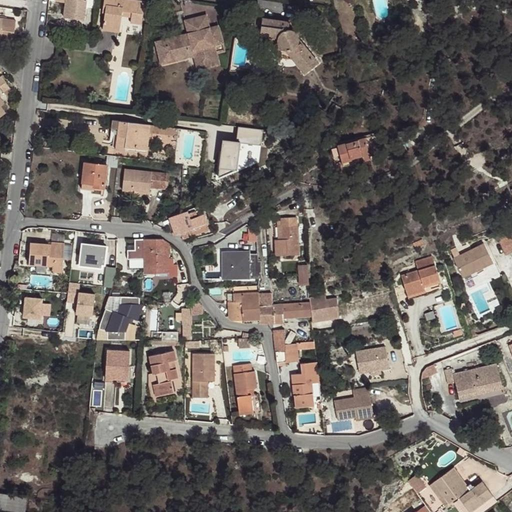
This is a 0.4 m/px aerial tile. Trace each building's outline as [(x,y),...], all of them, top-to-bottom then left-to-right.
[(86,4),(87,0),(84,0),(56,0),(56,1),(66,3),(63,17),(65,17),(84,20),(86,4)] [(141,24),(145,1),(136,0),(104,0),(102,12),(105,12),(103,26),(120,29),(122,16),(123,10),(132,11),(131,17),(130,22),(141,24)] [(63,17),(66,3),(56,1),(53,16),(63,17)] [(214,45),(223,43),(218,26),(210,28),(206,15),(185,21),(188,33),(189,39),(181,41),(179,36),(155,42),(160,59),(183,53),(184,58),(194,56),(198,70),(219,64),(214,45)] [(443,30),(445,19),(435,17),(435,20),(429,20),(428,27),(443,30)] [(13,43),(16,21),(0,18),(0,37),(1,38),(0,42),(13,43)] [(318,63),(299,38),(298,36),(298,34),(296,33),(294,31),(292,30),(290,29),(289,29),(290,22),(265,18),(263,18),(260,35),(263,35),(278,38),(278,39),(278,41),(278,42),(279,43),(280,46),(282,48),(284,49),(285,49),(293,58),(293,59),(305,73),(314,66),(318,63)] [(282,48),(280,46),(279,43),(278,42),(278,41),(278,39),(278,38),(263,35),(262,40),(269,41),(269,43),(270,45),(270,46),(270,47),(273,52),(278,56),(282,58),(287,59),(291,59),(293,58),(285,49),(284,49),(282,48)] [(184,58),(183,53),(160,59),(161,64),(184,58)] [(10,87),(2,76),(0,77),(0,87),(3,91),(10,87)] [(335,117),(341,108),(334,103),(328,113),(335,117)] [(319,119),(323,111),(319,109),(315,117),(319,119)] [(149,132),(150,125),(113,120),(112,128),(118,129),(116,144),(125,145),(125,147),(146,150),(149,132)] [(329,126),(331,123),(327,120),(322,129),(321,129),(320,130),(320,131),(320,132),(321,133),(323,134),(324,133),(325,132),(325,131),(329,126)] [(177,135),(178,128),(150,125),(149,132),(174,136),(174,135),(175,135),(176,135),(177,135)] [(263,130),(239,126),(237,141),(223,139),(219,177),(237,169),(240,143),(261,145),(263,130)] [(116,144),(118,129),(112,128),(110,143),(116,144)] [(363,157),(370,155),(365,137),(337,145),(342,163),(363,157)] [(117,168),(118,157),(107,156),(106,164),(107,165),(107,167),(117,168)] [(107,167),(107,165),(106,164),(84,162),(82,182),(94,184),(94,187),(105,189),(107,167)] [(150,187),(151,180),(159,181),(158,188),(166,189),(166,187),(167,175),(167,173),(124,168),(122,190),(131,191),(150,193),(150,187)] [(159,181),(151,180),(150,187),(158,188),(159,181)] [(260,191),(255,182),(241,190),(247,199),(260,191)] [(191,228),(206,223),(203,214),(197,216),(195,211),(188,213),(188,211),(169,217),(174,235),(175,237),(176,238),(181,236),(182,238),(194,235),(191,228)] [(298,254),(296,217),(277,218),(277,226),(280,226),(281,239),(278,239),(275,239),(276,256),(298,254)] [(208,230),(206,223),(191,228),(194,235),(208,230)] [(65,232),(54,231),(53,239),(65,240),(65,237),(65,232)] [(511,251),(511,234),(508,237),(507,234),(498,238),(500,240),(499,241),(505,254),(511,251)] [(170,254),(170,245),(169,246),(169,243),(163,239),(143,239),(135,239),(134,239),(135,259),(144,259),(144,270),(144,274),(169,274),(169,254),(170,254)] [(63,272),(65,243),(53,242),(52,244),(49,244),(30,242),(29,264),(47,266),(47,263),(53,264),(52,266),(52,272),(63,272)] [(77,242),(75,266),(103,267),(104,244),(77,242)] [(476,271),(493,263),(483,243),(453,258),(462,278),(476,271)] [(231,279),(232,279),(251,278),(259,278),(258,261),(241,261),(241,251),(230,252),(230,261),(231,279)] [(417,270),(418,271),(401,276),(407,296),(425,290),(423,284),(439,279),(432,257),(415,262),(417,270)] [(308,284),(307,265),(298,265),(299,275),(299,284),(308,284)] [(464,282),(478,275),(476,271),(462,278),(464,282)] [(438,286),(441,285),(439,279),(423,284),(425,290),(438,286)] [(371,293),(370,286),(361,288),(362,295),(371,293)] [(432,292),(439,290),(438,286),(425,290),(407,296),(408,299),(432,292)] [(96,315),(97,292),(74,291),(73,314),(96,315)] [(259,319),(259,306),(258,293),(233,294),(233,302),(228,302),(229,318),(232,321),(242,320),(259,319)] [(51,316),(52,304),(44,303),(44,298),(22,295),(20,317),(39,319),(39,315),(51,316)] [(325,319),(338,317),(339,317),(340,318),(349,317),(350,318),(379,313),(378,303),(349,308),(349,307),(338,309),(337,298),(325,299),(325,296),(309,298),(309,302),(311,315),(312,321),(325,319)] [(115,315),(118,299),(112,298),(105,314),(115,315)] [(203,306),(197,299),(191,300),(191,308),(191,315),(204,314),(203,307),(203,306)] [(311,315),(309,302),(283,304),(284,317),(311,315)] [(284,322),(284,317),(283,304),(273,305),(274,322),(284,322)] [(259,306),(259,319),(259,323),(274,322),(273,305),(259,306)] [(191,315),(191,308),(182,308),(183,320),(192,320),(191,315)] [(113,324),(115,315),(105,314),(103,321),(113,324)] [(340,325),(338,317),(325,319),(326,327),(340,325)] [(285,343),(284,329),(273,330),(276,351),(277,362),(286,361),(285,350),(285,343)] [(462,335),(460,329),(453,331),(455,337),(462,335)] [(251,347),(250,338),(238,338),(238,349),(251,347)] [(307,349),(307,342),(285,343),(285,350),(286,361),(286,362),(298,361),(297,349),(307,349)] [(358,373),(389,371),(387,346),(356,349),(358,373)] [(129,376),(130,351),(107,350),(105,378),(117,379),(117,375),(129,376)] [(169,370),(168,362),(176,360),(174,350),(149,356),(153,374),(156,373),(159,383),(157,383),(160,395),(174,392),(171,379),(178,377),(175,368),(169,370)] [(214,381),(215,353),(193,353),(192,397),(208,398),(208,389),(202,389),(202,381),(208,381),(214,381)] [(314,405),(312,383),(319,382),(317,361),(301,363),(302,373),(292,374),(293,390),(298,389),(299,394),(294,395),(295,407),(314,405)] [(257,388),(255,370),(252,371),(251,363),(233,365),(239,411),(253,409),(251,395),(251,394),(248,394),(247,389),(254,388),(257,388)] [(503,388),(497,363),(453,374),(451,368),(444,369),(447,383),(455,381),(459,399),(503,388)] [(373,414),(368,387),(353,389),(354,397),(334,400),(337,420),(355,417),(373,414)] [(470,490),(454,468),(441,477),(429,485),(445,507),(458,496),(469,511),(492,496),(482,481),(470,490)] [(408,481),(417,494),(426,488),(417,475),(408,481)] [(0,509),(20,511),(25,511),(27,496),(0,492),(0,509)] [(469,511),(458,496),(445,507),(447,510),(457,503),(462,511),(469,511)]
